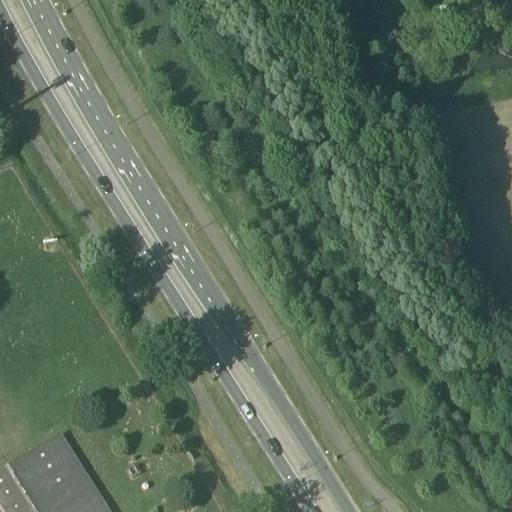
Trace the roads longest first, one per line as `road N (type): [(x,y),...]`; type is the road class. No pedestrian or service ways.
road 1 (secondary): [(351,511),(39,0)]
road 2 (secondary): [(0,13),(61,126),(310,511)]
